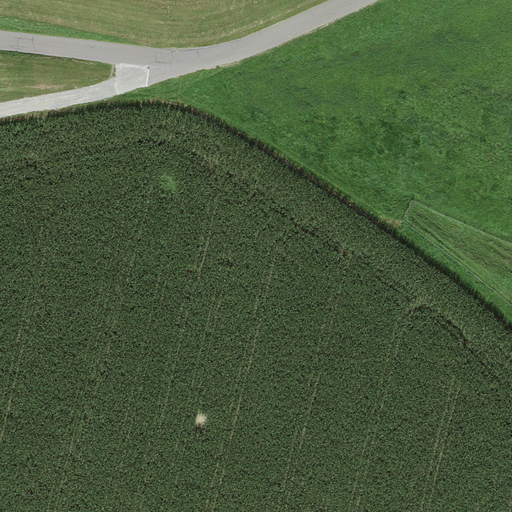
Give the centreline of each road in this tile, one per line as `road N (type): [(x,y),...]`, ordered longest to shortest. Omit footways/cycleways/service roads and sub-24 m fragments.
road 1 (unclassified): [(346,0),(194,56),(0,37)]
road 2 (track): [(194,56),(0,121)]
